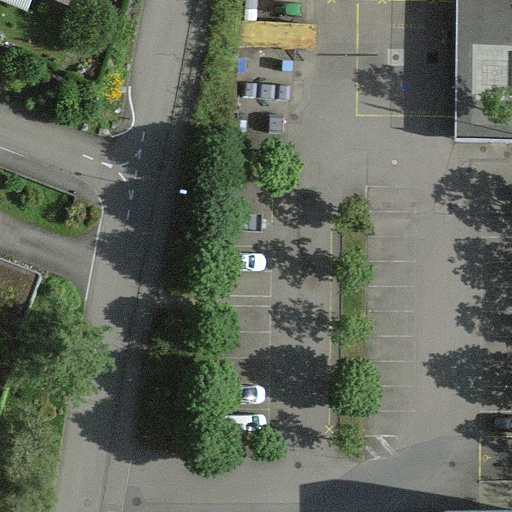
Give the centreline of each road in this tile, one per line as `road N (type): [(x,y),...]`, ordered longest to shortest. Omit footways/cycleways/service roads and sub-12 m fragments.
road 1 (residential): [(84,511),(144,175)]
road 2 (residential): [(144,175),(179,0)]
road 3 (residential): [(144,175),(0,122)]
